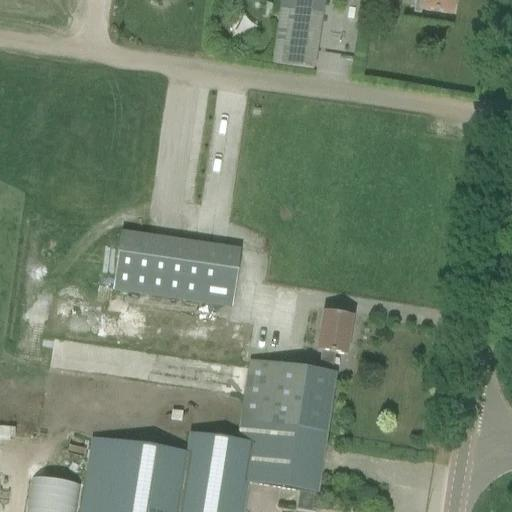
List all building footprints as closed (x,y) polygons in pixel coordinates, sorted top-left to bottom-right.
[(272,66),(272,67),(314,73),(314,72),(321,20),(323,0),(281,0),(281,3),(280,10),(279,14),(272,66)] [(419,0),(418,11),(431,13),(451,16),(453,0),(419,0)] [(112,293),(231,311),(240,253),(121,235),(112,293)] [(319,314),(314,353),(318,353),(321,354),(319,368),(332,370),(334,356),(345,357),(351,319),(332,316),(319,314)] [(249,365),(239,424),(325,437),(335,376),(336,371),(332,370),(319,368),(316,368),(299,365),(298,371),(249,365)] [(79,511),(242,511),(246,484),(298,493),(296,511),(298,511),(311,511),(312,507),(314,496),(316,496),(320,475),(324,449),(325,437),(239,424),(237,442),(189,436),(185,455),(138,448),(107,444),(91,441),(79,511)]
